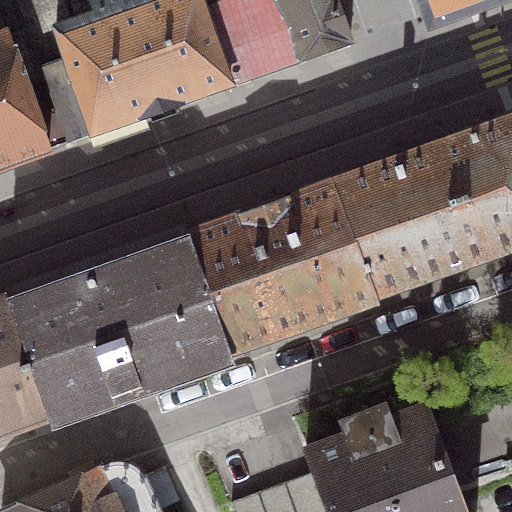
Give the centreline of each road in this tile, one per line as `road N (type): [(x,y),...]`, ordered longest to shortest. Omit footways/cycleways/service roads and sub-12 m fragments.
road 1 (residential): [(511,308),(180,421),(79,445),(0,481)]
road 2 (primary): [(415,85),(0,234)]
